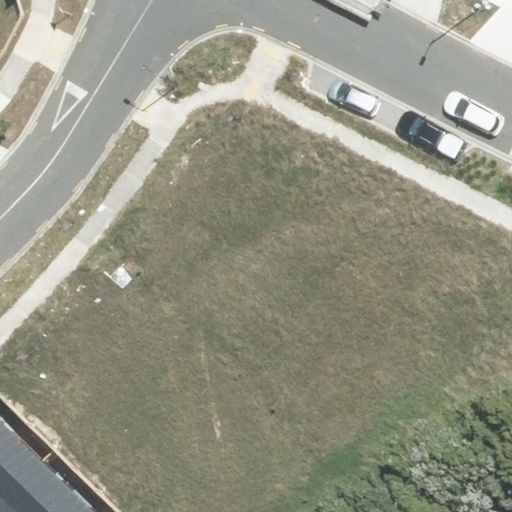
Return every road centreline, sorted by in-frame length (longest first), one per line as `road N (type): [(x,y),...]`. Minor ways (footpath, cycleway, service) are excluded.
road 1 (residential): [(0,217),(49,166),(152,0)]
road 2 (tertiary): [(300,0),(511,108)]
